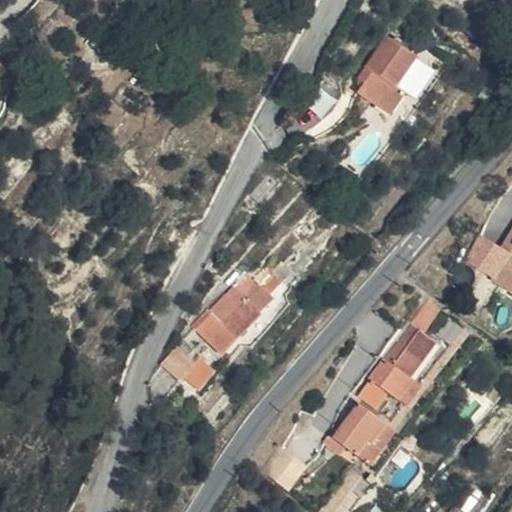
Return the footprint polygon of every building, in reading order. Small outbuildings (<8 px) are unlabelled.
[(384,21),(352,56),(358,64),(350,73),(380,99),(398,81),(387,71),(395,61),(410,44),(384,21)] [(387,71),(398,81),(406,71),(395,61),(387,71)] [(511,244),(511,212),(498,235),(511,244)] [(191,305),(200,311),(278,253),(249,227),(191,305)] [(285,259),(278,253),(200,311),(227,333),(285,259)] [(435,291),(378,378),(394,390),(406,399),(426,374),(417,367),(440,334),(432,329),(452,302),(435,291)] [(216,347),(200,336),(184,359),(201,369),(216,347)] [(406,399),(419,408),(439,385),(426,374),(406,399)] [(384,404),(394,390),(378,378),(368,392),(384,404)] [(360,410),(344,433),(363,448),(373,435),(380,440),(393,423),(364,401),(358,409),(360,410)] [(380,440),(390,448),(402,429),(393,423),(380,440)] [(363,448),(380,462),(390,448),(380,440),(373,435),(363,448)] [(294,447),(276,469),(299,486),(316,464),(294,447)] [(354,468),(320,507),(325,511),(348,511),(373,484),(354,468)]
